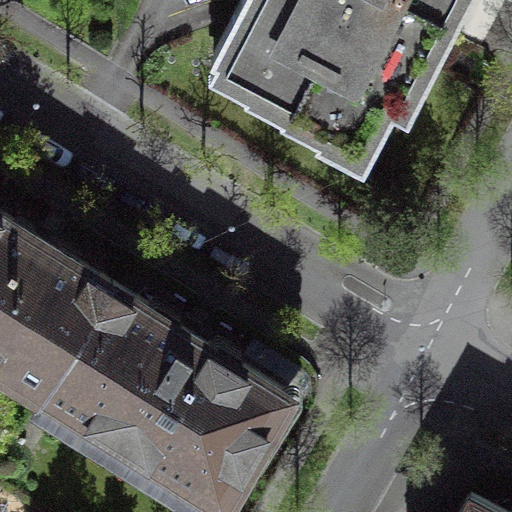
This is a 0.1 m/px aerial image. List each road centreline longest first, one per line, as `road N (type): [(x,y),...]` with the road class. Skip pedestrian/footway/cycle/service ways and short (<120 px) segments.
road 1 (residential): [(0,70),(431,340)]
road 2 (residential): [(337,511),(431,340)]
road 3 (residential): [(431,340),(511,187)]
